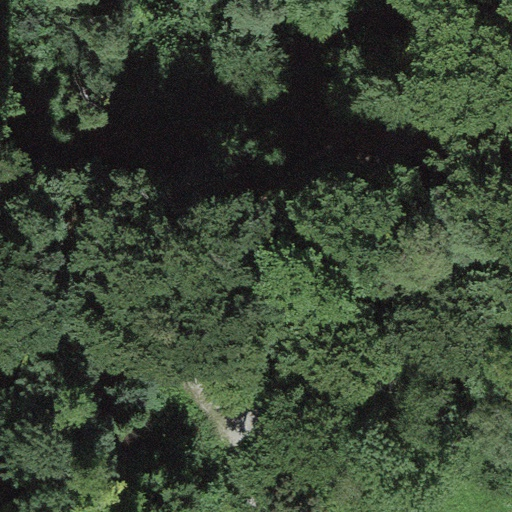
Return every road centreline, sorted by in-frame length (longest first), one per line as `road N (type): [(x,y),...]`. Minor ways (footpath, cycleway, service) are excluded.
road 1 (track): [(464,0),(363,223),(266,500),(224,408),(149,325),(23,283),(0,293)]
road 2 (track): [(149,325),(363,223),(511,99)]
